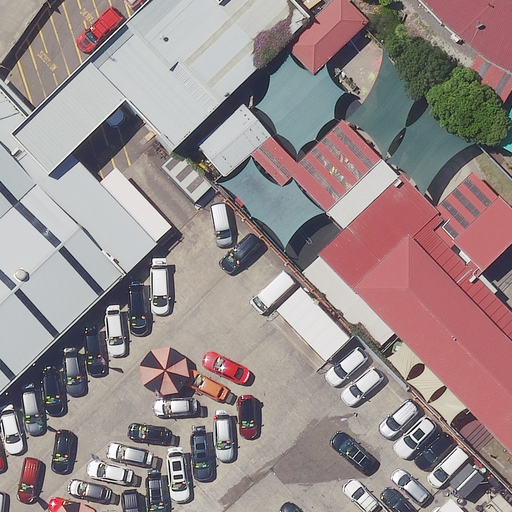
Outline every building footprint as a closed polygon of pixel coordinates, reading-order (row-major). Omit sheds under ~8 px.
[(349,0),(348,0),(298,53),(326,80),(377,26),(349,0)] [(511,0),(425,0),(487,62),(468,80),(493,106),(511,87),(511,0)] [(259,49),(214,1),(168,44),(142,17),(46,106),(117,181),(259,49)] [(0,407),(160,258),(0,87),(0,407)] [(273,139),(246,106),(200,144),(227,176),(273,139)] [(511,511),(511,381),(355,215),(278,286),(490,511),(511,511)]
